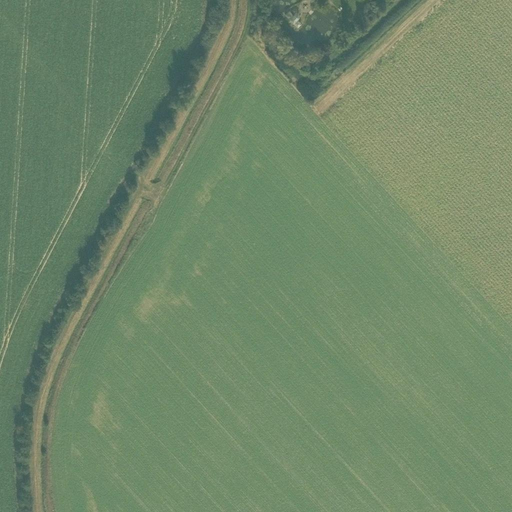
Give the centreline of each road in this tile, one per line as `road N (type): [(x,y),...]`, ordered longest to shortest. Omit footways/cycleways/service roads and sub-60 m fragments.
road 1 (track): [(40,511),(36,463),(50,373),(140,190)]
road 2 (track): [(140,190),(159,193),(243,36),(248,0)]
road 3 (track): [(140,190),(230,0)]
